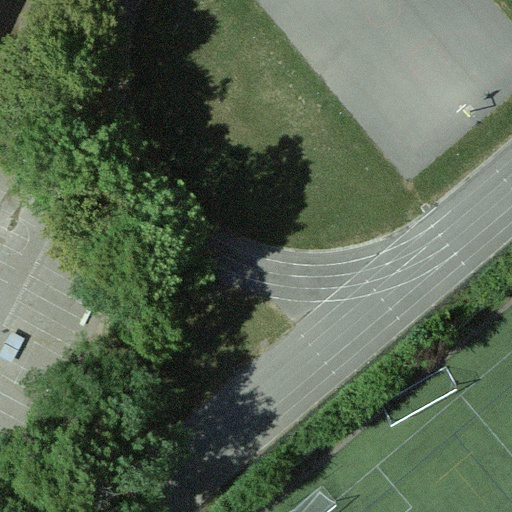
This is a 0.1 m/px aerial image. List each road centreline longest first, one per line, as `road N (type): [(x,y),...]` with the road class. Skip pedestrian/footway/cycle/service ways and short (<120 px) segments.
road 1 (unknown): [(142,0),(140,62),(153,111),(197,168),(271,294)]
road 2 (unknown): [(301,339),(511,191)]
road 3 (unknown): [(140,511),(239,424),(301,339)]
